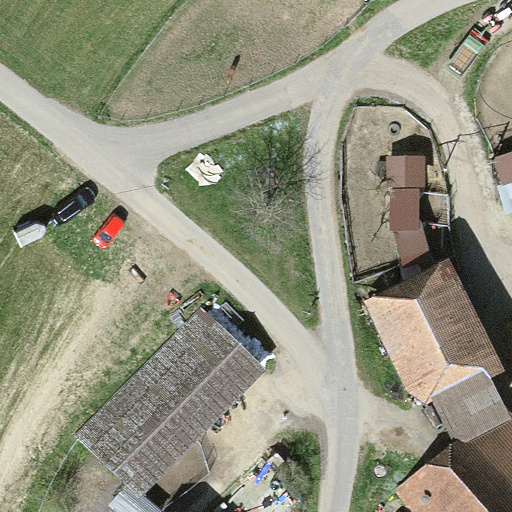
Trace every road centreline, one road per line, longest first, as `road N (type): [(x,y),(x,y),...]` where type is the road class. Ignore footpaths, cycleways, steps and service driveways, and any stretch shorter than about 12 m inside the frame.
road 1 (unclassified): [(96,163),(209,253),(345,388)]
road 2 (unclassified): [(345,388),(319,152),(333,77)]
road 3 (unclassified): [(333,77),(207,142),(96,163)]
road 4 (unclassified): [(333,77),(385,27),(435,0)]
road 5 (unclassified): [(0,84),(96,163)]
road 6 (unclassified): [(337,511),(345,388)]
